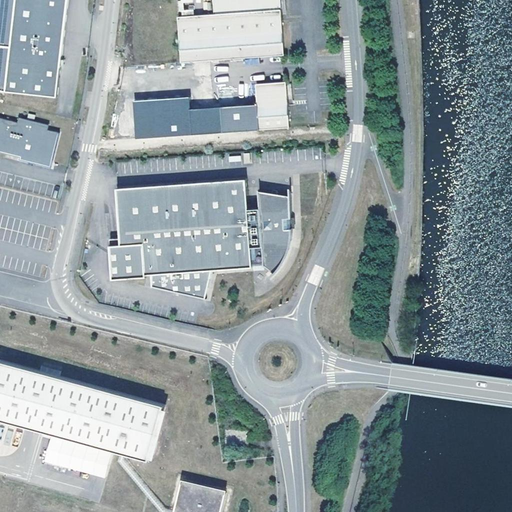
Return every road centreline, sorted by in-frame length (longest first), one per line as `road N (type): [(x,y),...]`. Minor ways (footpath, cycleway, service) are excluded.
road 1 (tertiary): [(111,0),(64,262),(68,304),(93,320),(242,361)]
road 2 (tertiary): [(298,336),(354,147),(350,0)]
road 3 (tertiary): [(511,392),(371,373)]
